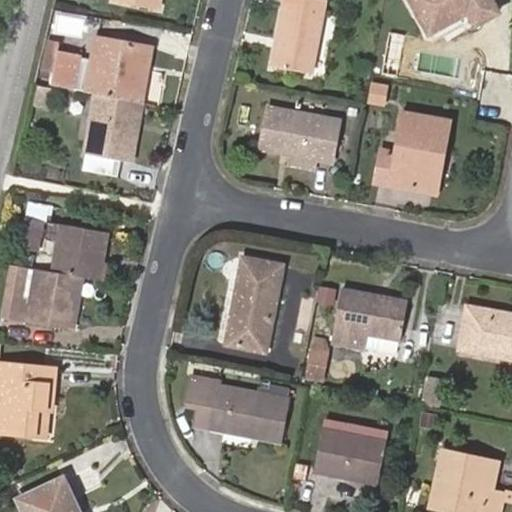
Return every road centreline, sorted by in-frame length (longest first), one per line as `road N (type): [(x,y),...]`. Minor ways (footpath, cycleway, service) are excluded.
road 1 (residential): [(182,200),(148,337),(147,421),(191,490),(226,511)]
road 2 (residential): [(502,253),(182,200)]
road 3 (residential): [(228,0),(182,200)]
road 4 (residential): [(0,150),(35,0)]
